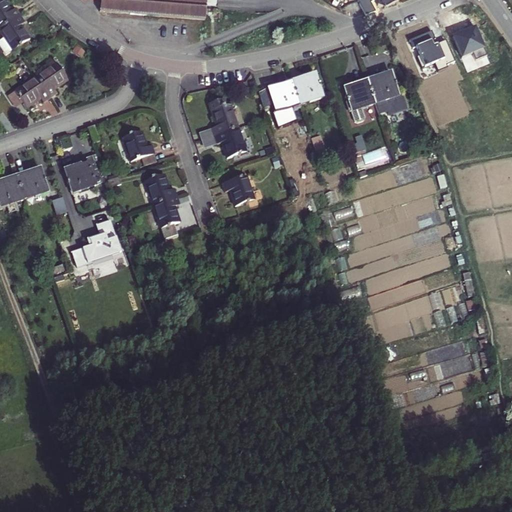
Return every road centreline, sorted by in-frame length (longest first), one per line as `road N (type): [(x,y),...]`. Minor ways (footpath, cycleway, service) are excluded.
road 1 (residential): [(433,0),(286,52),(174,66)]
road 2 (residential): [(0,146),(117,103),(139,58)]
road 3 (residential): [(174,66),(172,112),(207,219)]
